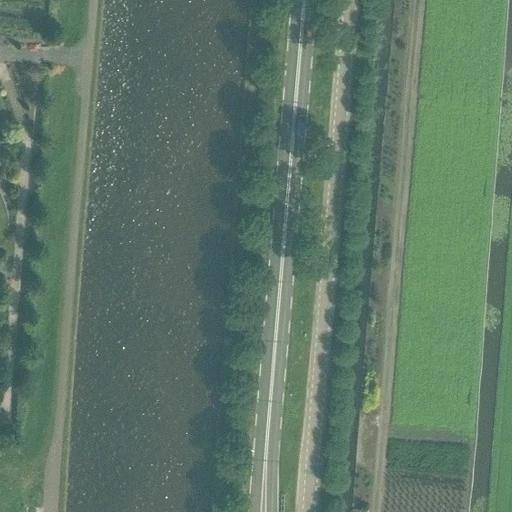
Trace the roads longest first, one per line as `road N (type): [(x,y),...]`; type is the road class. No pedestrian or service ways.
road 1 (unclassified): [(308,511),(353,0)]
road 2 (unclassified): [(55,511),(92,0)]
road 3 (primary): [(261,490),(306,0)]
